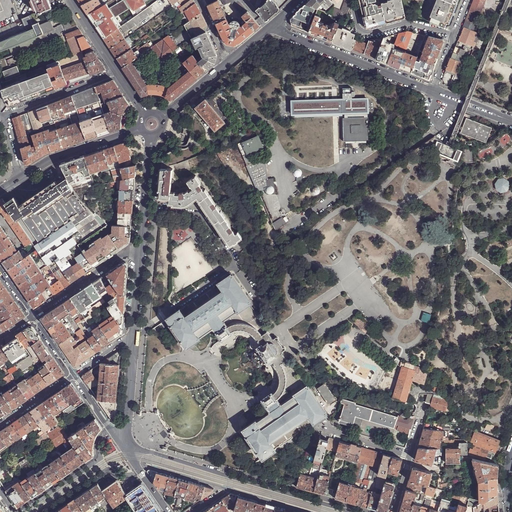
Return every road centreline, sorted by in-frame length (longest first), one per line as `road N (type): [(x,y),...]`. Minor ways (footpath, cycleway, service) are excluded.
road 1 (residential): [(117,71),(3,117),(19,179)]
road 2 (residential): [(268,27),(431,91)]
road 3 (residential): [(142,241),(32,315)]
road 4 (tertiary): [(140,129),(19,179)]
road 5 (tertiary): [(353,511),(229,476)]
road 6 (residential): [(351,0),(360,31),(405,22),(453,34)]
